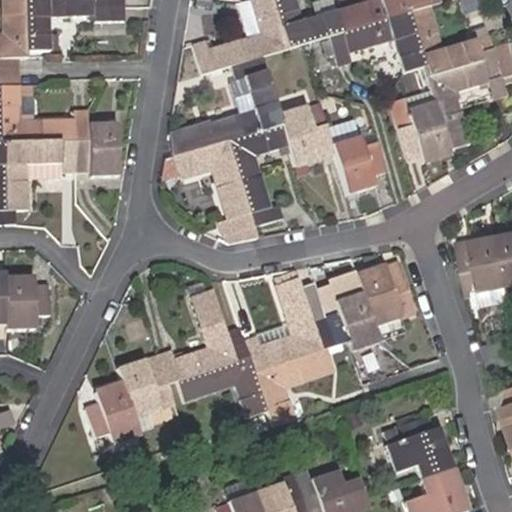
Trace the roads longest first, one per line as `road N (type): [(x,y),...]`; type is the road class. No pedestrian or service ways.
road 1 (residential): [(133,232),(2,511)]
road 2 (residential): [(502,511),(473,422),(464,359),(415,222)]
road 3 (residential): [(133,232),(231,263),(415,222)]
road 4 (residential): [(170,0),(133,232)]
